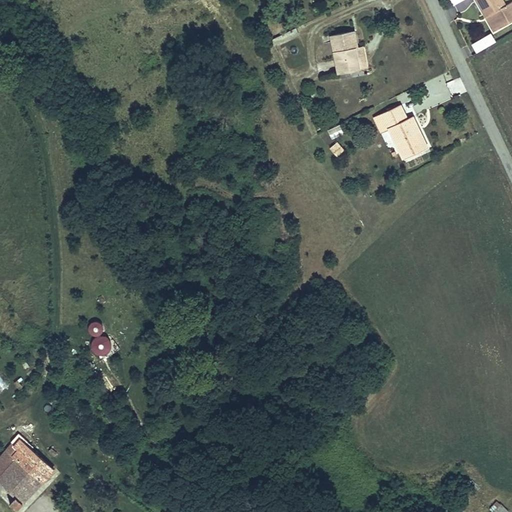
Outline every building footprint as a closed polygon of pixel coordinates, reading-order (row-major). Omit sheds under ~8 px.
[(477,0),(481,7),(486,5),(494,20),(511,9),(511,1),(511,0),(477,0)] [(486,5),(481,7),(489,22),(494,20),(486,5)] [(351,26),(328,30),(335,68),(355,64),(352,44),(354,43),(351,26)] [(492,31),(471,42),(476,52),(497,41),(492,31)] [(415,120),(418,118),(413,109),(407,112),(400,98),(383,108),(406,151),(426,140),(415,120)] [(429,138),(418,118),(415,120),(426,140),(429,138)] [(342,123),(327,129),(331,138),(346,132),(342,123)] [(98,356),(113,349),(100,318),(85,325),(98,356)] [(0,374),(0,390),(1,391),(8,384),(0,374)] [(12,456),(0,467),(0,489),(12,502),(57,454),(29,427),(6,449),(12,456)] [(489,511),(508,511),(510,511),(497,500),(488,511),(489,511)]
